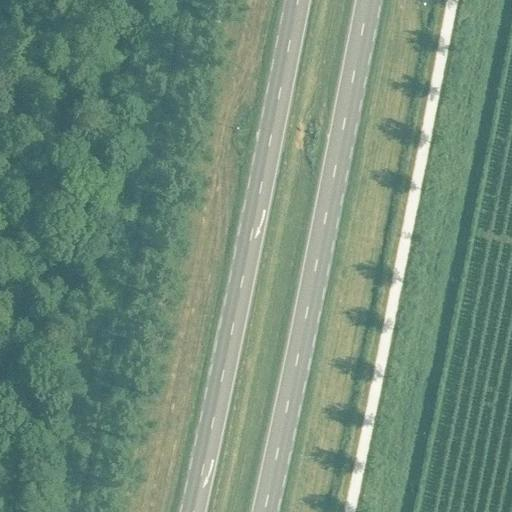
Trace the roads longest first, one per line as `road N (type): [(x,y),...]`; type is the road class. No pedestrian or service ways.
road 1 (primary): [(259,511),(369,0)]
road 2 (primary): [(290,0),(182,511)]
